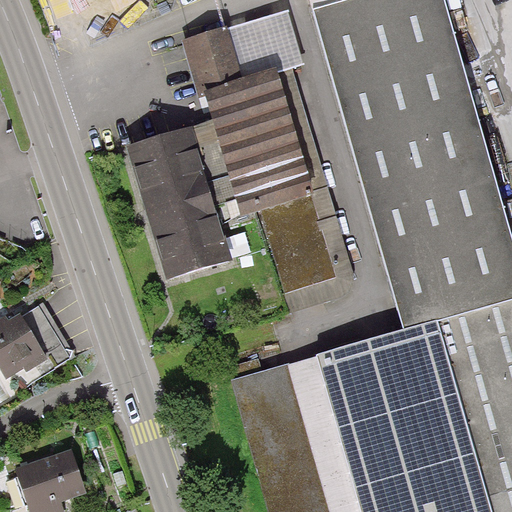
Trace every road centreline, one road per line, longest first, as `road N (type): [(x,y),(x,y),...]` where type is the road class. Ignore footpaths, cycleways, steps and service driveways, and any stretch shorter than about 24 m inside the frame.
road 1 (primary): [(0,1),(129,371)]
road 2 (unknown): [(41,118),(211,0)]
road 3 (primary): [(129,371),(176,511)]
road 4 (unknown): [(511,137),(464,0)]
road 5 (residential): [(129,371),(0,429)]
